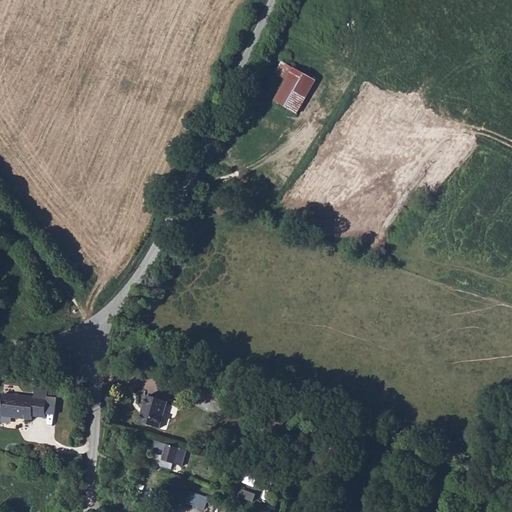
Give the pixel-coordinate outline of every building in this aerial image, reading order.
[(312,79),(291,67),(273,100),(295,113),(312,79)] [(132,374),(130,379),(148,386),(150,381),(132,374)] [(148,386),(130,379),(122,401),(141,408),(148,386)] [(2,394),(0,406),(0,415),(14,417),(14,413),(25,414),(25,420),(32,420),(33,417),(46,418),(48,390),(36,389),(36,398),(2,394)] [(159,428),(134,419),(130,431),(142,435),(139,441),(152,446),(159,428)] [(159,448),(165,430),(159,428),(152,446),(159,448)] [(245,471),(241,480),(254,486),(258,477),(245,471)] [(240,488),(238,496),(254,500),(256,493),(240,488)]
